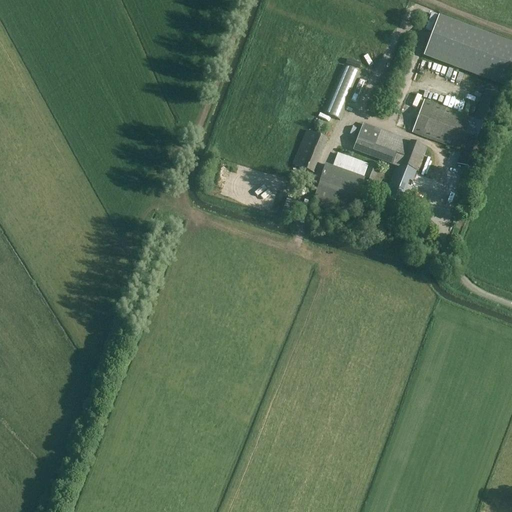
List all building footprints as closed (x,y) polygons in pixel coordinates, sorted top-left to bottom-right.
[(511,71),(511,44),(438,16),(423,57),(506,88),(511,71)] [(476,171),(503,97),(484,90),(474,119),(424,100),(412,134),(461,152),(457,164),(476,171)] [(426,149),(380,131),(362,125),(353,151),(371,157),(396,167),(382,204),(397,210),(405,213),(409,201),(404,199),(406,195),(407,195),(410,187),(405,185),(407,180),(412,182),(417,168),(419,169),(426,149)] [(307,130),(293,165),(313,173),(327,138),(307,130)] [(374,183),(379,166),(370,162),(363,179),(374,183)] [(439,192),(448,195),(457,170),(448,166),(439,192)] [(321,179),(317,194),(353,206),(358,191),(321,179)]
